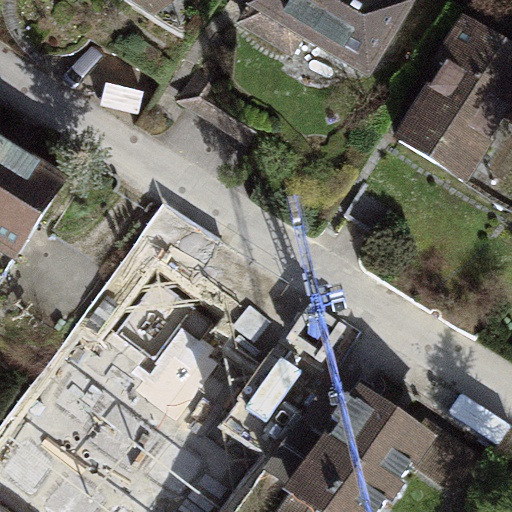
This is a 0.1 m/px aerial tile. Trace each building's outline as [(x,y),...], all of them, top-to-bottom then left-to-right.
[(117,0),(135,20),(163,33),(196,0),(117,0)] [(427,11),(408,0),(261,0),(241,34),(294,67),(308,46),(378,89),(427,11)] [(511,36),(494,27),(471,29),(400,153),(480,193),(511,143),(511,36)] [(72,187),(0,141),(0,258),(18,270),(72,187)] [(267,311),(165,241),(94,344),(169,396),(211,335),(237,354),(267,311)] [(445,511),(479,461),(366,387),(284,511),(445,511)]
